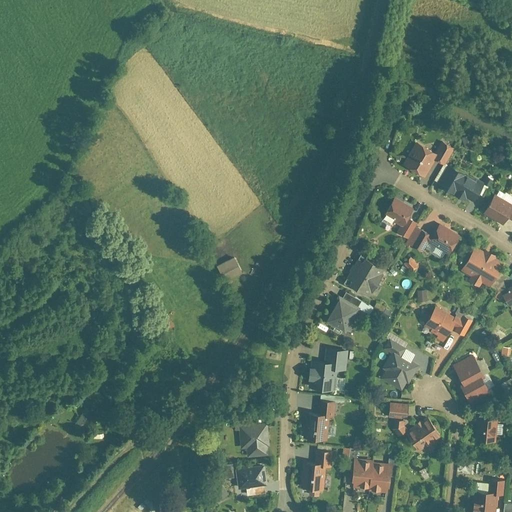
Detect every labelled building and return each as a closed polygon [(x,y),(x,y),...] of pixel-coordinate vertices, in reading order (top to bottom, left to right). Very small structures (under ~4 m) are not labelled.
[(468,135),(461,137),(465,146),(471,144),(468,135)] [(437,154),(434,158),(444,164),(454,147),(444,141),(437,154)] [(416,142),(403,163),(424,175),(434,158),(437,154),(416,142)] [(466,196),(474,201),(484,183),(450,163),(437,184),(464,200),(466,196)] [(511,204),(494,194),(484,212),(491,217),(502,223),(507,216),(511,207),(511,204)] [(383,214),(400,225),(406,215),(411,206),(394,196),(383,214)] [(397,231),(408,238),(416,225),(418,222),(406,215),(400,225),(397,231)] [(449,254),(461,235),(439,222),(432,235),(428,241),(449,254)] [(428,241),(432,235),(416,225),(408,238),(405,242),(421,252),(428,241)] [(482,281),(490,286),(504,262),(496,257),(497,255),(485,247),(483,249),(476,245),(461,269),(471,275),(468,279),(479,286),(482,281)] [(345,281),(369,295),(385,269),(361,255),(351,270),(345,281)] [(404,262),(411,271),(418,266),(410,257),(404,262)] [(216,266),(223,282),(240,274),(233,258),(216,266)] [(511,283),(506,287),(508,290),(502,294),(508,305),(511,302),(511,283)] [(418,301),(427,301),(426,289),(417,290),(418,301)] [(342,299),(357,308),(361,300),(346,291),(342,299)] [(338,297),(325,321),(343,331),(357,308),(342,299),(338,297)] [(424,325),(446,337),(453,325),(457,317),(434,304),(424,325)] [(462,319),(457,317),(453,325),(456,326),(454,330),(464,335),(472,320),(463,315),(462,319)] [(494,338),(501,341),(506,332),(499,328),(494,338)] [(408,383),(419,364),(402,355),(407,347),(390,337),(384,348),(391,352),(382,367),(385,369),(381,377),(401,389),(406,382),(408,383)] [(324,346),(322,361),(337,362),(336,368),(346,369),(348,349),(324,346)] [(511,346),(503,346),(502,355),(510,355),(511,346)] [(451,367),(463,386),(480,376),(484,373),(472,354),(451,367)] [(310,359),(306,387),(334,390),(336,368),(337,362),(322,361),(310,359)] [(460,388),(471,407),(491,395),(480,376),(463,386),(460,388)] [(95,382),(86,390),(103,410),(112,402),(95,382)] [(319,399),(318,413),(329,415),(335,415),(336,401),(319,399)] [(388,416),(407,418),(409,404),(389,402),(388,416)] [(94,407),(88,403),(84,408),(90,412),(94,407)] [(84,410),(74,426),(82,431),(92,415),(84,410)] [(305,412),(303,437),(326,440),(329,415),(318,413),(305,412)] [(252,416),(235,417),(236,430),(239,429),(241,450),(246,449),(246,457),(267,456),(267,446),(269,446),(267,423),(253,424),(252,416)] [(406,433),(420,451),(441,435),(426,417),(406,433)] [(476,417),(475,439),(496,441),(497,418),(476,417)] [(398,436),(408,428),(404,425),(405,420),(393,419),(392,429),(398,436)] [(316,449),(315,462),(325,464),(331,464),(333,451),(316,449)] [(353,485),(369,487),(372,461),(372,459),(356,457),(353,485)] [(303,461),(300,487),(322,489),(325,464),(315,462),(303,461)] [(369,487),(369,490),(388,492),(391,463),(372,461),(369,487)] [(234,477),(233,464),(223,465),(224,478),(234,477)] [(263,465),(235,469),(238,488),(266,484),(263,465)] [(489,478),(488,491),(497,492),(504,493),(505,480),(489,478)] [(203,497),(210,506),(227,493),(221,484),(203,497)] [(470,511),(495,511),(497,492),(488,491),(473,489),(470,511)] [(147,511),(156,511),(161,508),(152,499),(147,504),(151,507),(147,511)] [(511,511),(511,502),(504,502),(503,511),(511,511)]
